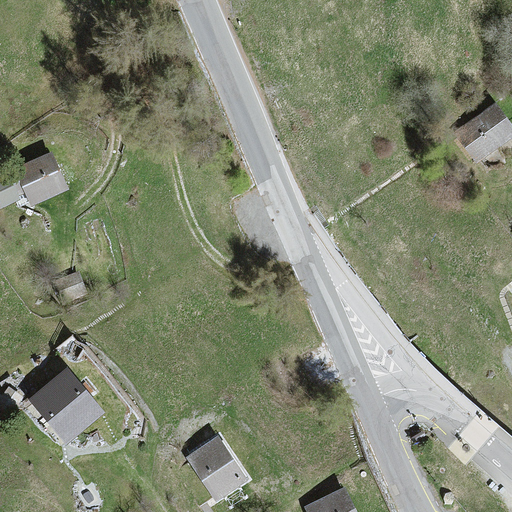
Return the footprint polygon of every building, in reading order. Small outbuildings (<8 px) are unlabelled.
[(511,139),(491,106),(450,132),(473,169),(511,144),(511,139)] [(60,195),(42,157),(0,177),(0,210),(17,202),(22,213),(60,195)] [(58,374),(22,403),(60,449),(96,420),(58,374)] [(212,440),(179,460),(208,506),(241,486),(212,440)] [(343,511),(336,495),(301,511),(343,511)]
